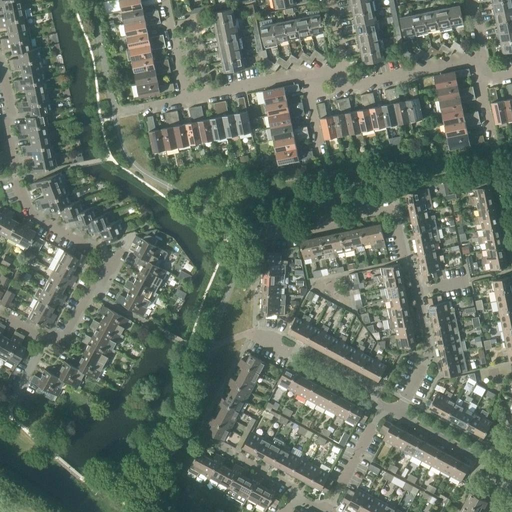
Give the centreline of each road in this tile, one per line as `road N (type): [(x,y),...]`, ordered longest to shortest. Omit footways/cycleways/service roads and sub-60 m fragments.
road 1 (residential): [(398,413),(429,356),(395,213),(257,236)]
road 2 (residential): [(0,315),(46,339),(70,333),(110,265),(103,252),(29,215),(20,179)]
road 3 (residential): [(398,413),(382,407),(368,385),(251,335)]
road 4 (residential): [(511,483),(398,413)]
road 5 (residential): [(348,87),(478,62)]
road 6 (residential): [(184,99),(305,75)]
road 7 (residential): [(20,179),(0,60)]
